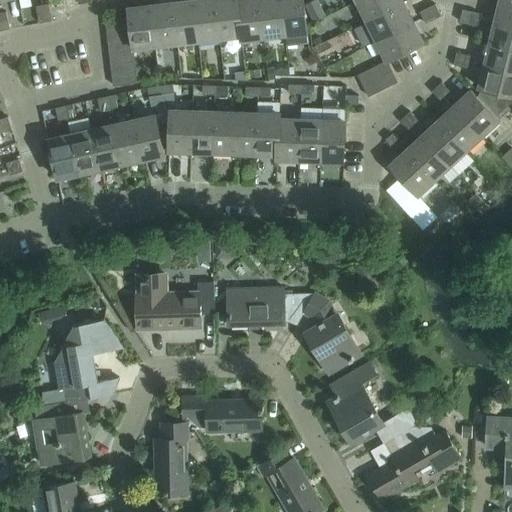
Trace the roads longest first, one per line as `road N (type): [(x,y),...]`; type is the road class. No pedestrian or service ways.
road 1 (residential): [(454,0),(443,60),(374,123),(369,200),(171,194),(49,220)]
road 2 (residential): [(354,511),(273,367),(155,370),(120,454),(135,511)]
road 3 (residential): [(19,105),(6,47),(94,24)]
road 4 (residential): [(94,24),(106,83),(19,105)]
